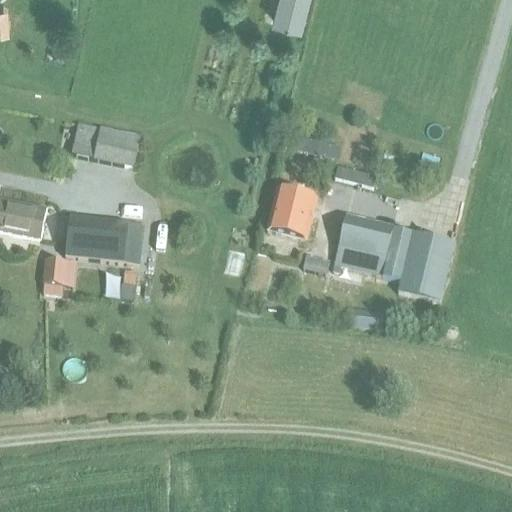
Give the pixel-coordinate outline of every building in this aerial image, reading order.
[(300,28),(307,0),(278,0),(273,21),(300,28)] [(0,36),(10,36),(8,10),(0,10),(0,36)] [(72,160),(93,164),(134,172),(139,141),(77,129),(72,160)] [(298,221),(303,200),(276,194),(266,236),(305,245),(310,224),(298,221)] [(0,236),(40,244),(46,212),(0,203),(0,236)] [(63,261),(137,270),(142,229),(68,220),(63,261)] [(347,274),(380,282),(392,232),(344,220),(332,270),(333,270),(347,274)] [(392,232),(380,282),(400,286),(398,296),(440,306),(454,246),(392,232)] [(272,268),(275,257),(261,254),(258,265),(272,268)] [(309,256),(307,269),(331,273),(333,260),(309,256)] [(43,284),(58,286),(59,286),(62,267),(45,265),(43,284)] [(129,269),(127,282),(139,284),(141,271),(129,269)] [(333,270),(326,298),(340,302),(347,274),(333,270)] [(109,299),(124,299),(125,276),(110,275),(109,299)] [(125,285),(125,300),(138,299),(137,284),(125,285)] [(351,312),(349,331),(382,335),(384,316),(351,312)]
